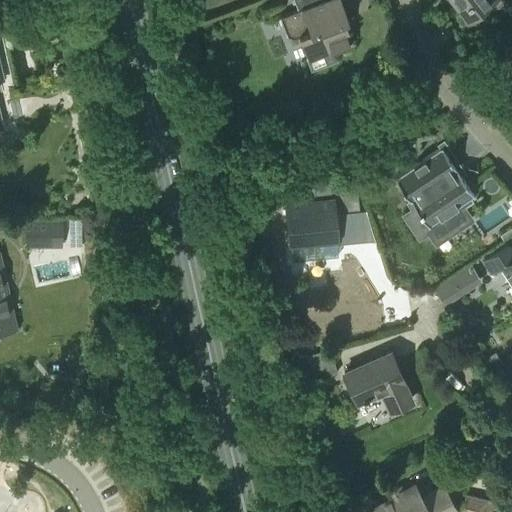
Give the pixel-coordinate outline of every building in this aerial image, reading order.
[(294,0),(298,8),(279,16),(286,33),(290,31),(292,36),(298,34),(307,59),(352,43),(344,20),(348,18),(340,0),(294,0)] [(452,0),(466,18),(490,0),(452,0)] [(417,144),(387,163),(428,224),(457,204),(451,196),(463,188),(460,183),(464,181),(446,154),(430,164),(417,144)] [(322,244),(337,242),(334,213),(359,210),(355,177),(313,181),(314,198),(284,201),(289,243),(322,239),(322,244)] [(65,246),(65,221),(29,222),(30,246),(65,246)] [(511,227),(500,235),(503,240),(511,233),(511,227)] [(511,253),(506,245),(483,260),(491,272),(501,266),(511,282),(511,304),(511,305),(511,253)] [(0,334),(18,330),(0,250),(0,249),(0,334)] [(437,289),(446,303),(457,296),(448,281),(437,289)] [(337,373),(330,347),(306,354),(313,379),(337,373)] [(389,351),(344,371),(357,402),(381,391),(389,409),(411,399),(389,351)] [(451,511),(455,510),(442,487),(422,499),(414,485),(368,511),(451,511)] [(346,511),(361,511),(379,502),(370,486),(341,503),(346,511)] [(488,511),(491,500),(461,494),(457,511),(488,511)]
